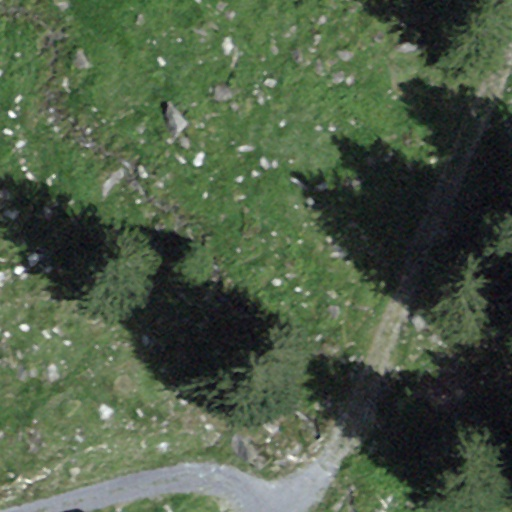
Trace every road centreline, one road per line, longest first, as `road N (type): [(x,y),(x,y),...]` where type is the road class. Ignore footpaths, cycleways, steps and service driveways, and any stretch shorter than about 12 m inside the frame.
road 1 (track): [(511,42),(377,374),(332,463),(292,511)]
road 2 (track): [(20,511),(182,474),(222,478),(252,494),(265,511)]
